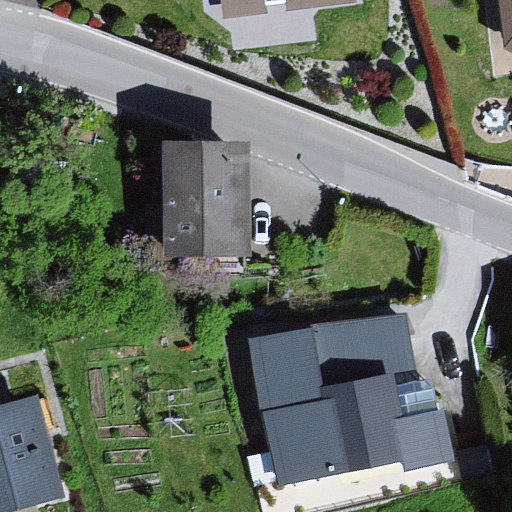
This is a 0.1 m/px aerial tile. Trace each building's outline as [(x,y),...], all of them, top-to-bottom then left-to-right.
[(346,0),(201,0),(201,1),(215,18),(347,5),(346,0)] [(511,0),(490,0),(495,49),(502,55),(511,55),(511,0)] [(245,151),(171,152),(172,251),(246,250),(245,151)] [(511,305),(497,306),(502,393),(509,396),(511,396),(511,305)] [(299,330),(233,342),(251,471),(264,472),(267,483),(441,456),(430,406),(392,417),(381,375),(309,392),(299,330)] [(38,401),(0,411),(0,511),(30,511),(66,502),(38,401)]
